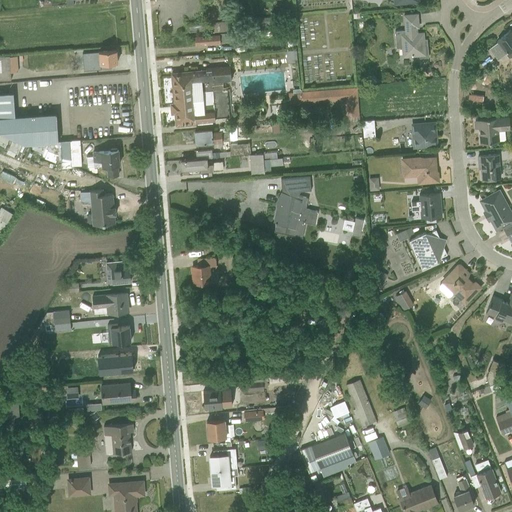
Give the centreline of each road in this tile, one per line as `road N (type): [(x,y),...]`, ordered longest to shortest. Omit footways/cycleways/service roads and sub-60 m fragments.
road 1 (primary): [(180,511),(135,0)]
road 2 (residential): [(511,264),(485,251),(464,217),(452,98),(459,54)]
